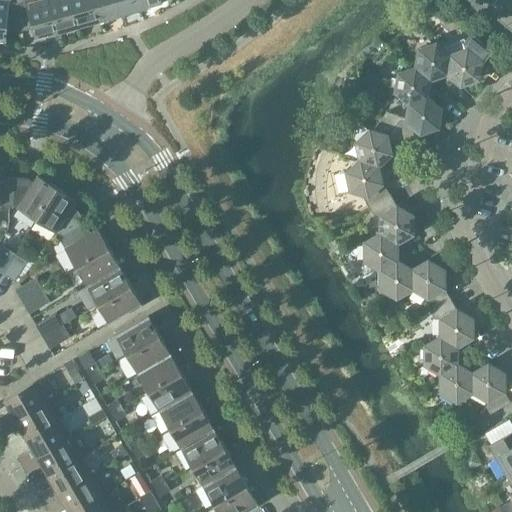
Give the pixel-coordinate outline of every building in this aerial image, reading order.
[(58,34),(48,0),(27,0),(25,1),(17,2),(20,31),(33,30),(35,40),(58,34)] [(70,0),(48,0),(58,34),(78,28),(70,0)] [(92,0),(70,0),(78,28),(99,22),(92,0)] [(120,16),(115,0),(92,0),(99,22),(120,16)] [(137,0),(115,0),(120,16),(141,10),(137,0)] [(137,0),(141,10),(163,4),(161,0),(137,0)] [(0,1),(0,41),(7,42),(7,32),(20,31),(17,2),(10,2),(0,1)] [(467,49),(450,55),(447,74),(461,86),(479,80),(482,61),(490,52),(471,36),(465,44),(467,49)] [(419,50),(416,68),(430,81),(430,80),(447,74),(450,55),(436,43),(419,50)] [(395,92),(409,104),(427,98),(430,81),(416,68),(398,74),(395,92)] [(427,98),(409,104),(406,122),(400,121),(395,129),(413,143),(420,134),(438,128),(441,109),(427,98)] [(413,143),(395,129),(388,136),(370,130),(356,143),(360,161),(378,166),(392,154),(390,147),(394,143),(405,153),(413,143)] [(362,195),(370,208),(391,196),(382,184),(378,166),(360,161),(346,173),(350,191),(362,195)] [(0,206),(13,208),(15,178),(2,177),(3,168),(0,168),(0,206)] [(15,178),(13,208),(17,208),(37,221),(57,188),(38,176),(33,183),(27,179),(15,178)] [(57,188),(37,221),(56,233),(58,237),(84,222),(78,211),(72,207),(76,200),(57,188)] [(380,216),(381,234),(397,244),(413,234),(413,216),(397,206),(391,196),(370,208),(375,216),(380,216)] [(58,237),(76,268),(109,249),(98,229),(91,233),(84,222),(58,237)] [(365,262),(381,271),(397,261),(397,244),(381,234),(365,243),(365,262)] [(0,252),(0,273),(3,275),(15,254),(4,247),(0,252)] [(76,268),(87,287),(120,267),(109,249),(76,268)] [(3,275),(14,282),(27,262),(15,254),(3,275)] [(397,298),(412,289),(413,270),(397,261),(381,271),(381,289),(397,298)] [(425,303),(430,311),(451,299),(445,289),(445,270),(428,261),(413,270),(412,289),(428,298),(425,303)] [(120,267),(87,287),(98,305),(131,286),(120,267)] [(15,290),(22,302),(43,291),(36,278),(15,290)] [(131,286),(98,305),(109,325),(142,306),(131,286)] [(43,291),(22,302),(29,315),(50,303),(43,291)] [(440,319),(440,337),(457,347),(473,338),(473,319),(457,310),(451,299),(430,311),(435,319),(440,319)] [(36,325),(43,337),(63,325),(56,313),(36,325)] [(115,336),(127,355),(160,336),(149,316),(115,336)] [(63,325),(43,337),(50,350),(70,337),(63,325)] [(127,355),(138,374),(171,355),(160,336),(127,355)] [(425,365),(441,374),(457,365),(457,347),(440,337),(425,346),(425,365)] [(138,374),(148,393),(182,373),(171,355),(138,374)] [(86,369),(90,377),(101,371),(96,363),(86,369)] [(473,374),(473,393),(488,402),(485,407),(490,415),(511,403),(505,393),(505,374),(488,364),(473,374)] [(457,402),(473,393),(473,374),(457,365),(441,374),(441,393),(457,402)] [(101,371),(90,377),(95,384),(105,378),(101,371)] [(148,393),(159,411),(192,392),(182,373),(148,393)] [(0,417),(0,425),(1,428),(48,401),(37,381),(4,400),(10,412),(0,417)] [(159,411),(170,430),(203,411),(192,392),(159,411)] [(107,406),(112,414),(122,408),(118,400),(107,406)] [(20,428),(26,439),(59,419),(48,401),(1,428),(6,436),(20,428)] [(122,408),(112,414),(116,422),(127,416),(122,408)] [(170,430),(181,449),(214,430),(203,411),(170,430)] [(18,456),(23,466),(70,438),(59,419),(26,439),(32,448),(18,456)] [(181,449),(192,468),(225,449),(214,430),(181,449)] [(511,432),(489,446),(506,476),(511,472),(511,432)] [(42,466),(48,476),(81,457),(70,438),(23,466),(28,474),(42,466)] [(129,444),(134,451),(144,445),(139,438),(129,444)] [(144,445),(134,451),(138,459),(148,453),(144,445)] [(192,468),(203,487),(236,467),(225,449),(192,468)] [(40,494),(45,503),(92,475),(81,457),(48,476),(54,486),(40,494)] [(203,487),(214,505),(247,486),(236,467),(203,487)] [(63,503),(68,511),(72,511),(103,495),(92,475),(45,503),(49,511),(63,503)] [(151,482),(156,489),(166,483),(161,476),(151,482)] [(166,483),(156,489),(160,497),(170,491),(166,483)] [(247,486),(214,505),(217,511),(247,511),(258,506),(247,486)] [(112,511),(103,495),(72,511),(112,511)]
